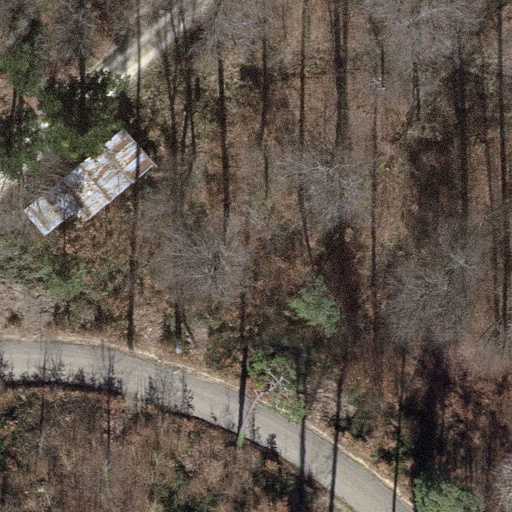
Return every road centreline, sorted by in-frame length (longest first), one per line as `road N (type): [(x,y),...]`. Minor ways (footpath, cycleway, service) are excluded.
road 1 (track): [(398,511),(282,425),(228,400),(107,361),(0,354)]
road 2 (track): [(200,0),(0,178)]
